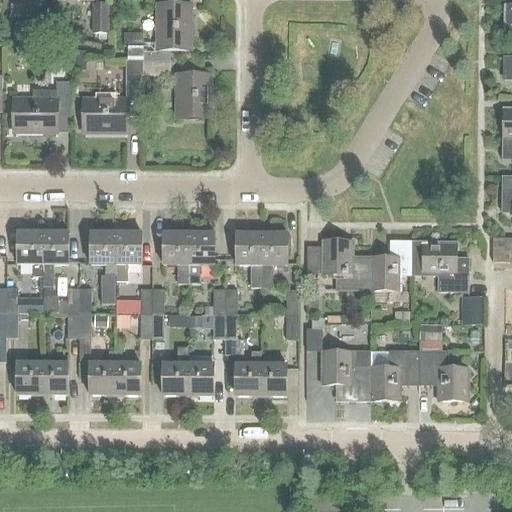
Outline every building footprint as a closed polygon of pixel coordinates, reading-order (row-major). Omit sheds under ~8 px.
[(107,36),(107,8),(92,8),(92,36),(107,36)] [(511,35),(511,8),(503,8),(503,35),(511,35)] [(170,50),(194,51),(195,10),(155,9),(154,46),(142,45),(142,36),(123,36),(123,49),(127,49),(127,64),(142,64),(170,65),(170,50)] [(14,43),(35,43),(36,25),(14,24),(14,43)] [(86,57),(72,57),(72,72),(86,73),(86,57)] [(511,60),(502,61),(502,81),(511,81),(511,60)] [(85,138),(125,139),(125,120),(140,120),(141,83),(141,78),(142,78),(142,64),(127,64),(126,64),(126,83),(126,99),(86,98),(85,138)] [(170,78),(170,65),(142,64),(142,78),(170,78)] [(213,78),(174,77),(174,118),(213,118),(213,78)] [(33,99),(16,99),(16,139),(56,138),(55,119),(70,119),(70,85),(56,85),(56,93),(33,93),(33,99)] [(511,114),(502,114),(502,141),(511,141),(511,114)] [(511,141),(502,141),(502,154),(511,153),(511,141)] [(511,180),(502,181),(501,218),(511,217),(511,180)] [(33,279),(42,279),(43,235),(17,235),(17,267),(33,267),(33,279)] [(68,235),(43,235),(42,279),(42,289),(53,289),(53,268),(68,268),(68,235)] [(90,268),(114,268),(115,236),(90,235),(90,268)] [(141,236),(115,236),(114,268),(140,269),(141,236)] [(187,287),(188,236),(163,236),(163,268),(177,268),(177,287),(187,287)] [(213,237),(188,236),(187,287),(199,287),(199,268),(213,268),(213,237)] [(250,291),(260,291),(261,237),(235,237),(235,268),(250,268),(250,291)] [(286,237),(261,237),(260,291),(271,291),(272,269),(286,269),(286,237)] [(494,266),(506,266),(507,242),(494,242),(494,266)] [(409,277),(409,244),(396,244),(396,261),(370,261),(370,294),(399,294),(400,277),(409,277)] [(409,244),(409,277),(423,277),(423,275),(437,275),(437,293),(466,294),(466,261),(455,261),(455,247),(423,247),(423,244),(409,244)] [(370,294),(370,261),(350,261),(350,245),(322,245),(322,276),(335,276),(335,294),(370,294)] [(105,279),(101,279),(101,307),(115,307),(115,279),(105,279)] [(5,316),(17,317),(17,292),(5,292),(5,316)] [(66,293),(66,305),(58,305),(58,317),(66,317),(78,317),(78,293),(66,293)] [(78,293),(78,317),(90,317),(90,293),(78,293)] [(140,293),(140,317),(151,317),(151,293),(140,293)] [(151,317),(163,318),(163,293),(151,293),(151,317)] [(224,294),(213,294),(213,310),(213,318),(224,318),(224,294)] [(235,294),(224,294),(224,318),(236,318),(235,294)] [(285,319),(296,319),(296,294),(285,294),(285,319)] [(485,302),(469,301),(468,328),(485,328),(485,302)] [(127,317),(127,303),(117,303),(116,317),(127,317)] [(42,305),(27,304),(27,315),(41,316),(42,305)] [(16,342),(17,317),(5,316),(5,342),(16,342)] [(66,342),(77,342),(78,317),(66,317),(66,342)] [(90,317),(78,317),(77,342),(89,342),(90,317)] [(109,318),(95,317),(94,330),(108,331),(109,318)] [(139,342),(151,342),(151,317),(140,317),(139,342)] [(163,318),(151,317),(151,342),(163,343),(163,318)] [(224,318),(213,318),(213,343),(223,343),(224,318)] [(236,318),(224,318),(223,343),(235,343),(236,320),(236,318)] [(203,330),(203,319),(189,319),(189,330),(203,330)] [(296,319),(285,319),(285,344),(296,344),(296,319)] [(324,331),(324,321),(312,321),(312,331),(324,331)] [(440,326),(420,326),(420,340),(440,340),(440,326)] [(320,354),(320,333),(306,333),(306,354),(320,354)] [(162,367),(161,399),(187,400),(187,367),(187,359),(187,350),(176,350),(176,367),(162,367)] [(104,367),(89,367),(89,399),(114,399),(115,367),(115,354),(108,354),(108,357),(104,367)] [(124,367),(121,357),(121,355),(115,354),(115,367),(114,399),(140,399),(140,367),(124,367)] [(234,400),(260,400),(260,368),(260,354),(251,354),(251,368),(234,368),(234,400)] [(370,406),(369,371),(350,371),(351,355),(321,354),(321,389),(336,389),(336,406),(370,406)] [(369,371),(370,406),(399,406),(399,389),(417,389),(417,355),(369,354),(369,371)] [(417,355),(417,389),(436,389),(436,405),(466,405),(466,370),(446,370),(446,355),(417,355)] [(187,367),(187,400),(212,400),(212,367),(212,359),(187,359),(187,367)] [(16,398),(41,399),(42,366),(16,366),(16,398)] [(42,366),(41,399),(66,399),(66,366),(42,366)] [(260,368),(260,400),(285,400),(286,368),(260,368)]
